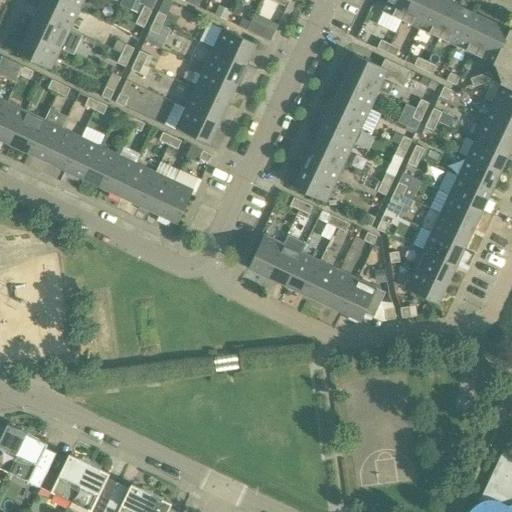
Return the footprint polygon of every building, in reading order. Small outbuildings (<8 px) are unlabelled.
[(58,0),(43,0),(37,14),(70,30),(79,10),(58,0)] [(58,0),(79,10),(84,0),(58,0)] [(387,0),(382,11),(402,20),(410,0),(387,0)] [(410,0),(402,20),(420,29),(433,0),(410,0)] [(444,0),(433,0),(420,29),(438,37),(454,4),(444,0)] [(454,4),(438,37),(457,46),(472,13),(454,4)] [(144,5),(139,14),(147,18),(152,9),(144,5)] [(219,8),(215,16),(226,21),(230,13),(219,8)] [(154,19),(153,21),(161,24),(162,22),(166,15),(158,11),(154,19)] [(472,13),(457,46),(463,49),(459,58),(469,63),(473,54),(475,55),(491,22),(472,13)] [(37,14),(28,33),(61,49),(70,30),(37,14)] [(139,14),(135,23),(143,27),(147,18),(139,14)] [(153,21),(148,30),(157,34),(161,24),(153,21)] [(491,22),(475,55),(493,63),(494,63),(510,30),(509,30),(491,22)] [(223,29),(213,49),(246,65),(256,44),(223,29)] [(493,63),(493,64),(495,65),(501,81),(500,84),(501,84),(511,88),(511,30),(510,29),(509,30),(510,30),(494,63),(493,63)] [(28,33),(18,54),(51,70),(61,49),(28,33)] [(381,39),(377,48),(386,52),(390,44),(381,39)] [(125,44),(121,53),(129,57),(133,48),(125,44)] [(399,47),(390,44),(386,52),(395,56),(399,47)] [(213,49),(204,69),(237,84),(246,65),(213,49)] [(139,50),(135,60),(143,63),(147,54),(139,50)] [(121,53),(116,62),(124,66),(129,57),(121,53)] [(355,55),(346,74),(379,90),(384,78),(403,87),(411,71),(385,59),(381,67),(355,55)] [(2,56),(0,60),(0,76),(16,84),(20,75),(24,67),(2,56)] [(418,56),(414,65),(423,69),(427,61),(418,56)] [(135,60),(130,69),(138,73),(143,63),(135,60)] [(436,65),(427,61),(423,69),(432,74),(436,65)] [(33,71),(24,67),(20,75),(29,79),(33,71)] [(204,69),(195,88),(228,104),(237,84),(204,69)] [(489,71),(471,78),(474,87),(493,80),(489,71)] [(111,72),(100,96),(109,100),(120,77),(111,72)] [(450,72),(446,80),(456,85),(460,76),(450,72)] [(346,74),(337,93),(370,108),(379,90),(346,74)] [(51,80),(47,88),(56,93),(61,84),(51,80)] [(71,89),(61,84),(56,93),(66,97),(71,89)] [(501,84),(492,102),(511,111),(511,88),(501,84)] [(444,86),(438,99),(446,103),(452,90),(444,86)] [(195,88),(186,108),(219,123),(228,104),(195,88)] [(119,93),(115,102),(123,106),(127,97),(119,93)] [(337,93),(328,111),(361,127),(370,108),(337,93)] [(90,98),(86,106),(95,110),(99,102),(90,98)] [(420,99),(416,108),(425,112),(429,103),(420,99)] [(99,102),(95,110),(103,114),(107,106),(99,102)] [(511,111),(492,102),(484,121),(511,134),(511,111)] [(7,103),(0,118),(0,139),(10,145),(26,111),(7,103)] [(186,108),(176,128),(209,144),(219,123),(186,108)] [(416,108),(412,118),(420,122),(425,112),(416,108)] [(434,108),(429,117),(438,121),(442,112),(434,108)] [(26,111),(10,145),(29,153),(44,120),(26,111)] [(328,111),(319,130),(353,146),(361,127),(328,111)] [(126,115),(122,123),(131,127),(135,119),(126,115)] [(429,117),(425,126),(434,130),(438,121),(429,117)] [(135,119),(131,127),(140,131),(144,123),(135,119)] [(44,120),(29,153),(47,162),(63,129),(44,120)] [(511,134),(484,121),(475,139),(508,155),(511,147),(511,134)] [(63,129),(47,162),(66,171),(81,137),(63,129)] [(319,130),(311,149),(344,164),(353,146),(319,130)] [(162,132),(159,140),(168,144),(172,137),(162,132)] [(403,136),(398,145),(407,149),(411,140),(403,136)] [(81,137),(66,171),(84,179),(100,146),(81,137)] [(172,137),(168,144),(177,149),(181,141),(172,137)] [(475,139),(466,158),(500,173),(508,155),(475,139)] [(398,145),(394,154),(403,158),(407,149),(398,145)] [(416,145),(411,154),(420,158),(424,149),(416,145)] [(100,146),(84,179),(103,188),(118,155),(100,146)] [(311,149),(302,167),(335,183),(344,164),(311,149)] [(203,151),(199,159),(208,164),(212,155),(203,151)] [(411,154),(407,163),(415,167),(420,158),(411,154)] [(118,155),(103,188),(121,197),(137,164),(118,155)] [(466,158),(458,176),(491,192),(500,173),(466,158)] [(137,164),(121,197),(140,206),(155,172),(137,164)] [(302,167),(293,187),(326,202),(335,183),(302,167)] [(155,172),(140,206),(158,214),(174,181),(155,172)] [(386,173),(381,182),(390,186),(394,177),(386,173)] [(458,176),(449,195),(482,210),(491,192),(458,176)] [(174,181),(158,214),(177,223),(193,190),(174,181)] [(381,182),(377,191),(386,195),(390,186),(381,182)] [(402,195),(407,186),(398,182),(394,191),(402,195)] [(394,191),(390,200),(398,204),(402,195),(394,191)] [(449,195),(440,213),(474,229),(482,210),(449,195)] [(294,197),(290,206),(299,210),(303,202),(294,197)] [(303,202),(299,210),(309,215),(313,206),(303,202)] [(371,226),(375,217),(367,213),(363,222),(371,226)] [(440,213),(432,232),(465,247),(474,229),(440,213)] [(331,215),(327,223),(336,227),(340,219),(331,215)] [(340,219),(336,227),(345,232),(349,224),(340,219)] [(381,220),(377,229),(385,233),(389,224),(381,220)] [(367,232),(364,240),(373,245),(377,237),(367,232)] [(432,232),(423,250),(456,266),(465,247),(432,232)] [(264,235),(248,268),(268,277),(283,244),(264,235)] [(287,235),(283,244),(268,277),(286,286),(302,253),(306,244),(287,235)] [(423,250),(414,269),(447,284),(456,266),(423,250)] [(399,251),(389,252),(390,263),(400,262),(399,251)] [(302,253),(286,286),(305,295),(320,261),(302,253)] [(320,261),(305,295),(323,303),(339,270),(320,261)] [(414,269),(405,288),(438,304),(447,284),(414,269)] [(339,270),(323,303),(341,312),(357,279),(339,270)] [(387,282),(385,271),(379,271),(380,283),(387,282)] [(357,279),(341,312),(361,321),(364,313),(374,317),(386,292),(369,284),(370,282),(362,279),(362,281),(357,279)] [(410,307),(401,308),(403,323),(414,322),(413,317),(411,317),(410,307)] [(395,309),(385,310),(387,320),(396,319),(395,309)] [(0,467),(9,472),(28,434),(7,424),(2,434),(0,432),(0,467)] [(28,434),(9,472),(40,487),(54,459),(43,454),(48,444),(28,434)] [(511,511),(511,455),(503,451),(481,498),(479,499),(481,504),(476,506),(472,510),(470,511),(511,511)] [(54,459),(40,487),(71,502),(90,464),(69,454),(64,464),(54,459)] [(90,464),(71,502),(90,511),(89,511),(104,511),(116,489),(105,483),(110,473),(90,464)] [(116,489),(104,511),(142,511),(152,494),(131,484),(127,494),(116,489)] [(152,494),(142,511),(167,511),(172,503),(152,494)]
